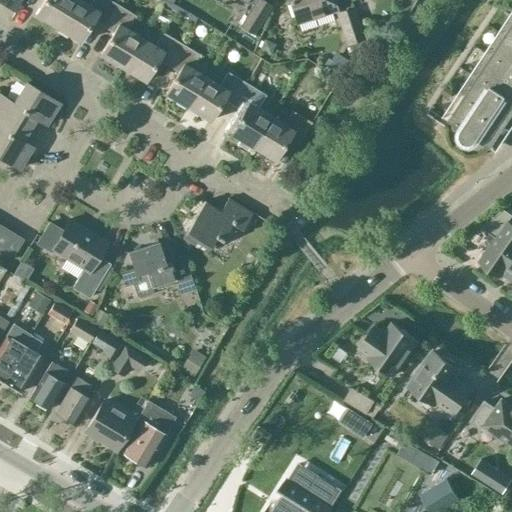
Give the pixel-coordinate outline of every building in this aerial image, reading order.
[(42,0),(34,14),(56,28),(73,0),(42,0)] [(79,41),(92,20),(102,27),(116,4),(108,0),(91,0),(89,5),(79,0),(73,0),(56,28),(79,41)] [(241,0),(253,7),(241,26),(253,33),(270,5),(261,0),(241,0)] [(289,0),(297,21),(337,9),(334,0),(289,0)] [(99,54),(122,67),(140,37),(128,29),(136,16),(116,4),(102,27),(112,33),(99,54)] [(352,7),(346,9),(338,12),(348,43),(362,38),(352,7)] [(511,22),(448,120),(462,129),(461,132),(461,136),(462,139),(464,142),(468,143),(471,143),(474,142),(477,139),(491,148),(511,115),(511,22)] [(145,81),(157,60),(167,66),(181,44),(161,32),(154,45),(140,37),(122,67),(145,81)] [(200,55),(181,44),(167,66),(177,72),(164,94),(187,107),(205,76),(192,68),(200,55)] [(219,85),(205,76),(187,107),(209,121),(222,100),(232,106),(246,83),(227,72),(219,85)] [(0,93),(0,111),(30,129),(37,118),(46,123),(59,102),(25,81),(13,101),(0,93)] [(265,95),(246,83),(232,106),(242,112),(229,133),(252,147),(270,116),(257,108),(265,95)] [(23,141),(30,129),(0,111),(0,155),(20,168),(32,146),(23,141)] [(292,112),(284,124),(270,116),(252,147),(274,160),(287,139),(297,145),(311,123),(292,112)] [(231,224),(242,230),(252,213),(227,198),(220,210),(204,201),(184,234),(207,248),(215,236),(221,240),(231,224)] [(480,261),(499,274),(511,256),(511,224),(508,221),(511,215),(511,214),(504,209),(481,227),(496,237),(480,261)] [(53,248),(84,267),(77,279),(72,287),(89,298),(94,290),(110,263),(98,256),(107,241),(70,219),(63,230),(49,222),(37,243),(51,252),(53,248)] [(14,232),(5,226),(0,233),(0,251),(2,253),(14,232)] [(14,232),(2,253),(13,259),(25,238),(14,232)] [(195,289),(185,256),(174,260),(173,254),(163,249),(161,249),(159,242),(129,252),(134,268),(120,273),(124,286),(133,283),(137,298),(151,294),(152,289),(151,287),(176,279),(180,294),(195,289)] [(511,256),(499,274),(501,275),(502,273),(511,279),(511,256)] [(0,279),(1,281),(18,275),(14,262),(0,267),(0,279)] [(51,301),(36,292),(30,302),(45,311),(51,301)] [(54,301),(47,313),(64,323),(71,311),(54,301)] [(0,335),(9,321),(0,316),(0,335)] [(77,316),(69,331),(88,343),(97,328),(77,316)] [(385,333),(375,325),(359,348),(370,355),(368,357),(377,363),(385,369),(394,375),(418,340),(409,334),(401,328),(401,329),(392,322),(385,333)] [(99,330),(91,342),(104,350),(103,353),(113,359),(122,344),(99,330)] [(0,345),(0,379),(3,381),(24,345),(14,339),(6,334),(2,342),(0,345)] [(30,335),(24,345),(3,381),(21,392),(38,363),(42,356),(35,352),(42,341),(30,335)] [(345,336),(335,345),(342,354),(353,345),(345,336)] [(196,340),(186,361),(201,368),(211,347),(196,340)] [(129,364),(138,369),(145,357),(124,345),(111,367),(122,374),(129,364)] [(434,351),(409,386),(435,403),(437,400),(455,413),(470,390),(452,378),(459,369),(456,367),(455,362),(448,357),(443,358),(434,351)] [(64,383),(61,381),(67,370),(52,361),(30,397),(49,408),(64,383)] [(55,412),(66,418),(74,423),(89,398),(86,396),(92,385),(77,376),(55,412)] [(352,387),(345,399),(367,413),(374,400),(352,387)] [(141,424),(124,453),(145,466),(176,415),(148,399),(135,420),(141,424)] [(511,405),(502,399),(495,409),(485,401),(471,421),(483,429),(485,426),(511,444),(511,405)] [(103,401),(85,430),(116,449),(134,419),(103,401)] [(269,445),(280,426),(269,419),(258,438),(269,445)] [(511,479),(480,458),(471,472),(503,493),(511,480),(511,479)] [(287,480),(267,511),(326,511),(341,489),(317,474),(306,492),(287,480)] [(448,478),(420,494),(430,511),(437,511),(460,498),(448,478)]
